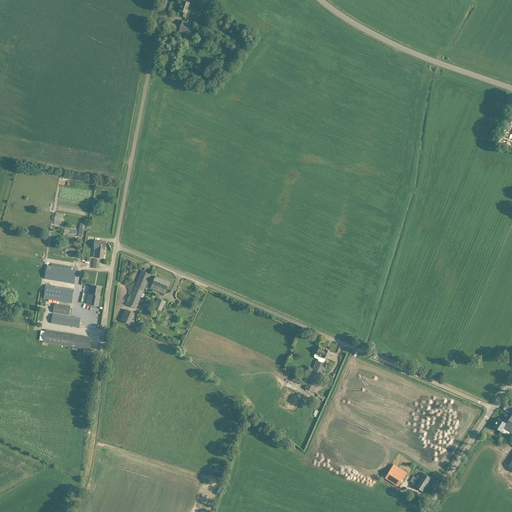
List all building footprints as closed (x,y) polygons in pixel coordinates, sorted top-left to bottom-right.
[(185,17),(186,14),(190,3),(183,0),(180,8),(179,10),(179,11),(182,12),(181,16),(185,17)] [(206,13),(214,19),(219,13),(210,7),(206,13)] [(183,21),(177,36),(189,40),(194,25),(183,21)] [(177,25),(168,22),(166,28),(176,31),(177,25)] [(52,222),(60,223),(61,213),(53,212),(52,222)] [(106,242),(101,241),(95,240),(94,248),(95,248),(94,257),(103,258),(104,249),(105,249),(106,242)] [(45,279),(75,284),(77,271),(47,266),(45,279)] [(136,309),(148,279),(150,274),(142,271),(127,305),(136,309)] [(156,277),(151,288),(165,294),(166,290),(170,283),(156,277)] [(46,285),(44,298),(71,303),(73,290),(46,285)] [(93,294),(91,305),(97,306),(101,287),(91,285),(89,294),(93,294)] [(158,298),(154,308),(161,311),(164,306),(165,306),(166,304),(165,304),(166,301),(158,298)] [(71,306),(54,304),(53,312),(69,315),(71,306)] [(118,320),(127,324),(132,312),(122,308),(118,320)] [(51,323),(74,327),(79,328),(81,319),(52,314),(51,323)] [(91,337),(86,336),(45,330),(44,342),(89,350),(91,337)] [(319,347),(317,352),(316,354),(315,353),(314,356),(315,358),(318,359),(319,358),(320,356),(328,359),(331,352),(325,349),(325,350),(319,347)] [(320,375),(321,376),(326,364),(316,360),(304,389),(313,392),(320,375)] [(291,380),(303,385),(305,379),(294,374),(291,380)] [(493,427),(502,432),(504,429),(511,433),(511,414),(506,424),(498,419),(493,427)] [(392,468),(385,478),(398,486),(404,476),(392,468)] [(431,478),(427,475),(422,472),(418,479),(413,476),(410,481),(412,483),(411,484),(422,491),(431,478)]
